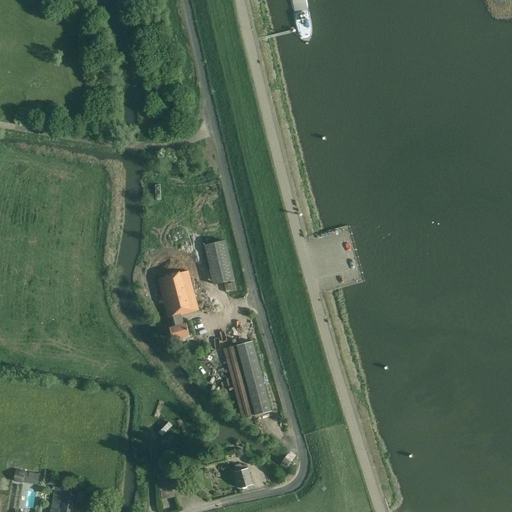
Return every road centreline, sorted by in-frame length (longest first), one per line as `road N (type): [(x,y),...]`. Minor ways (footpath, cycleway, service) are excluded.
road 1 (unclassified): [(188,511),(290,484),(303,464),(185,0)]
road 2 (unclassified): [(381,511),(241,0)]
